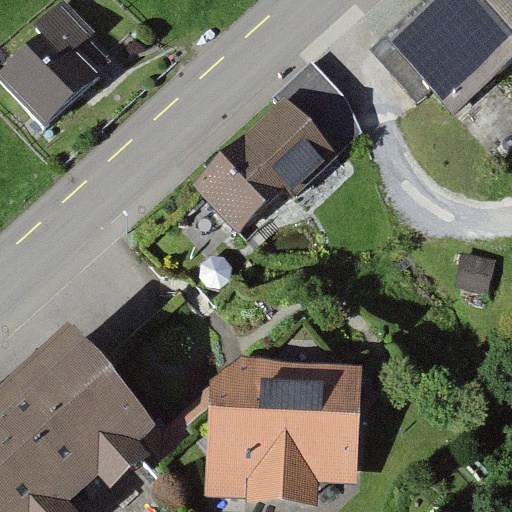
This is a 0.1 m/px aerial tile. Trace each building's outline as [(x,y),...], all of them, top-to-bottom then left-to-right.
[(511,80),(511,0),(460,0),(397,58),(461,127),(511,80)] [(69,29),(0,89),(0,92),(43,142),(113,80),(69,29)] [(339,165),(283,105),(192,190),(249,250),(339,165)] [(70,511),(150,439),(55,336),(0,387),(0,511),(70,511)] [(357,494),(354,374),(231,371),(198,396),(203,500),(246,500),(246,511),(277,511),(320,511),(320,494),(357,494)]
